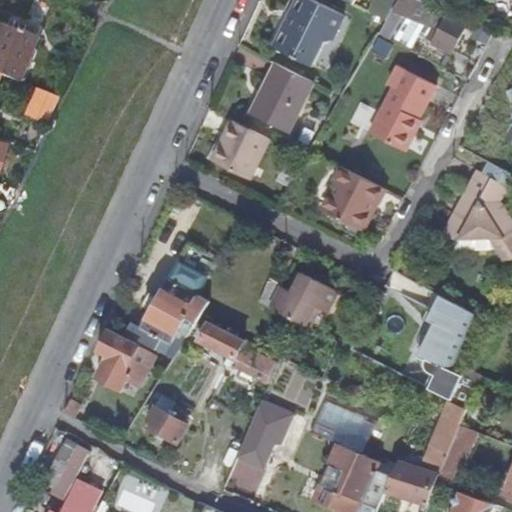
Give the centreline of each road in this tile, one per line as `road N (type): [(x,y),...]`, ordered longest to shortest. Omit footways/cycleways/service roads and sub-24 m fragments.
road 1 (residential): [(156,158),(356,262),(374,263),(388,255),(501,41)]
road 2 (residential): [(37,406),(156,158)]
road 3 (residential): [(37,406),(240,511)]
road 4 (residential): [(156,158),(229,0)]
